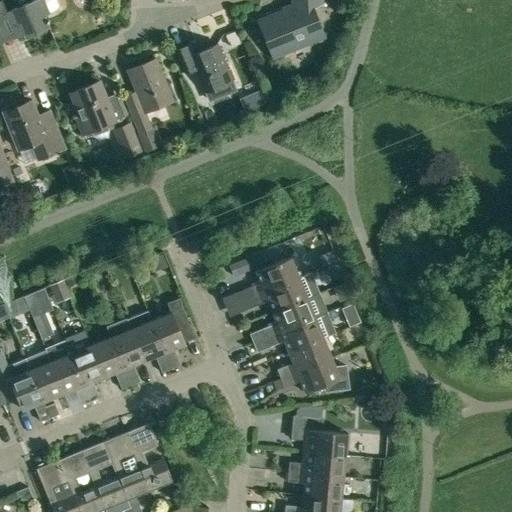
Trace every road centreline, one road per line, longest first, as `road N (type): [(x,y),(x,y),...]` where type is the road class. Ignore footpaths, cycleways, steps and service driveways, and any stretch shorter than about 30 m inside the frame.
road 1 (residential): [(0,456),(222,362)]
road 2 (residential): [(222,362),(242,413),(234,511)]
road 3 (residential): [(0,80),(141,31)]
